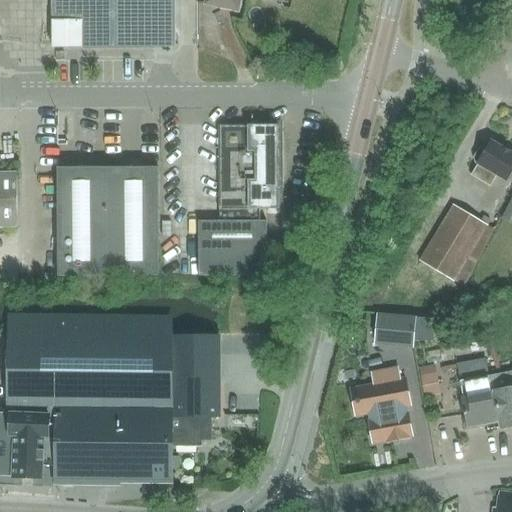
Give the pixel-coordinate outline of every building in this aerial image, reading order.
[(52,0),(53,47),(175,46),(174,0),(52,0)] [(207,0),(207,3),(237,9),(238,0),(207,0)] [(56,60),(64,60),(64,52),(56,52),(56,60)] [(278,128),(271,128),(220,128),(221,222),(198,222),(198,276),(267,276),(267,209),(279,209),(278,128)] [(487,149),(484,148),(480,149),(476,157),(477,162),(479,163),(471,175),(491,187),(497,176),(507,181),(511,172),(511,152),(492,141),(487,149)] [(58,276),(158,276),(158,168),(57,168),(58,276)] [(0,226),(18,226),(17,174),(0,174),(0,226)] [(511,196),(501,219),(511,224),(511,196)] [(481,222),(453,206),(420,261),(465,288),(494,230),(487,226),(490,221),(484,217),(481,222)] [(373,315),(371,343),(410,347),(411,340),(430,342),(431,326),(432,320),(373,315)] [(171,481),(171,446),(171,417),(171,336),(9,334),(8,407),(10,407),(10,437),(12,437),(12,478),(41,479),(41,466),(55,466),(55,479),(151,480),(151,487),(160,488),(160,480),(171,481)] [(218,416),(219,337),(171,336),(171,417),(171,446),(202,447),(202,440),(212,440),(213,416),(218,416)] [(428,364),(443,361),(441,350),(426,353),(428,364)] [(471,374),(469,361),(459,363),(461,375),(471,374)] [(371,383),(349,387),(354,417),(366,415),(371,444),(385,442),(411,437),(406,407),(410,407),(405,377),(399,378),(397,367),(369,371),(371,383)] [(511,372),(493,375),(501,426),(501,428),(511,426),(511,372)] [(420,376),(424,396),(425,396),(440,394),(437,373),(420,376)] [(501,426),(493,375),(461,381),(464,398),(462,399),(467,427),(487,423),(488,428),(501,426)] [(511,511),(511,492),(496,490),(493,511),(511,511)]
